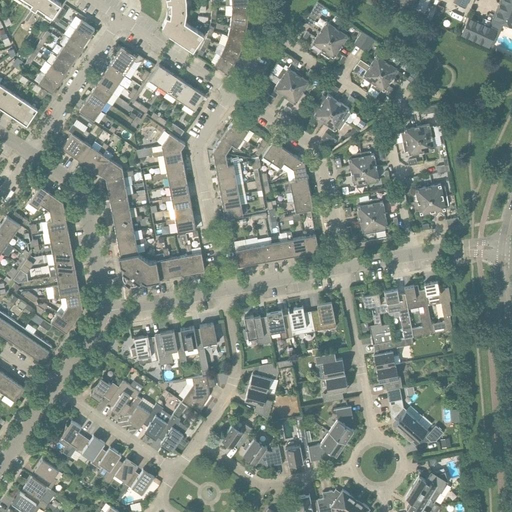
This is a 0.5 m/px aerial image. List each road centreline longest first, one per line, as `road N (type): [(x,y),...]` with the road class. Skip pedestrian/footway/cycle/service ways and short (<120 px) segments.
road 1 (residential): [(412,254),(380,108),(261,32)]
road 2 (residential): [(340,268),(316,152),(230,94)]
road 3 (residential): [(224,288),(197,145),(230,94)]
road 4 (residential): [(105,309),(84,195),(31,152)]
road 5 (residential): [(374,439),(340,268)]
road 6 (residential): [(198,441),(233,373),(224,288)]
road 7 (residential): [(31,152),(120,19)]
road 8 (residential): [(177,473),(53,387)]
road 9 (residential): [(230,94),(120,19)]
road 10 (residential): [(105,309),(224,288)]
